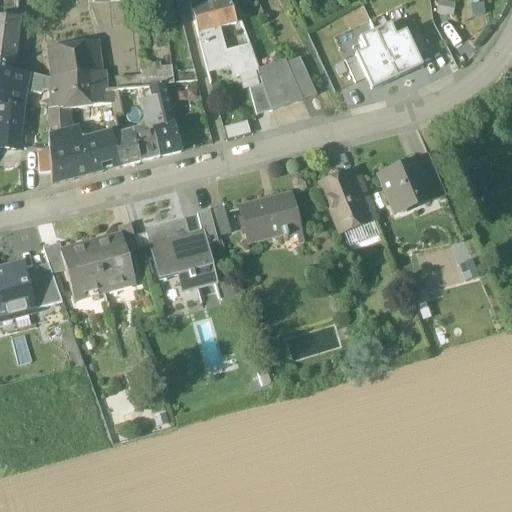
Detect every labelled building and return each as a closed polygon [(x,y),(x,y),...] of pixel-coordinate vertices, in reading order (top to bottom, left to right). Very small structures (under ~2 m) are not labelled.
[(187,0),(189,8),(222,0),(187,0)] [(231,0),(190,10),(196,35),(218,30),(240,24),(231,0)] [(171,4),(164,6),(166,27),(177,26),(171,4)] [(18,20),(0,20),(0,69),(11,72),(14,51),(18,20)] [(390,26),(374,34),(397,81),(422,69),(417,58),(406,36),(405,34),(396,38),(390,26)] [(218,30),(196,35),(207,74),(233,67),(236,78),(257,73),(248,47),(225,53),(218,30)] [(417,31),(406,36),(417,58),(427,53),(417,31)] [(372,94),(397,81),(374,34),(359,41),(365,53),(354,58),(355,59),(366,81),(372,94)] [(97,44),(46,49),(50,81),(100,75),(97,44)] [(14,51),(11,72),(24,75),(24,74),(27,52),(14,51)] [(366,81),(355,59),(345,64),(355,86),(366,81)] [(285,66),(302,102),(317,95),(300,60),(285,66)] [(171,64),(140,65),(141,77),(142,88),(173,86),(171,64)] [(276,84),(285,109),(302,102),(285,66),(284,64),(271,68),(276,84)] [(271,68),(257,73),(262,87),(263,88),(276,84),(271,68)] [(11,72),(0,69),(0,105),(20,108),(23,85),(24,75),(11,72)] [(50,81),(24,74),(24,75),(23,85),(50,93),(50,81)] [(100,75),(50,81),(50,93),(49,114),(66,112),(106,107),(102,74),(100,75)] [(142,88),(141,77),(113,79),(116,90),(142,88)] [(285,109),(276,84),(263,88),(272,113),(285,109)] [(263,88),(262,87),(248,92),(256,118),(272,113),(263,88)] [(162,89),(148,90),(159,131),(172,128),(162,89)] [(159,131),(148,90),(137,91),(145,135),(151,133),(159,131)] [(20,108),(0,105),(0,149),(16,150),(20,108)] [(66,112),(49,114),(47,146),(48,153),(65,149),(66,112)] [(251,123),(228,129),(231,142),(254,136),(251,123)] [(159,131),(151,133),(157,160),(179,155),(172,128),(159,131)] [(145,135),(132,138),(138,165),(157,160),(151,133),(145,135)] [(132,138),(119,141),(118,137),(112,139),(119,170),(138,165),(132,138)] [(65,149),(48,153),(48,154),(49,174),(50,188),(119,170),(112,139),(65,149)] [(48,154),(36,154),(38,175),(49,174),(48,154)] [(418,165),(380,180),(394,217),(419,207),(417,203),(430,198),(432,202),(433,202),(420,170),(418,165)] [(445,200),(431,166),(420,170),(433,202),(432,202),(433,204),(445,200)] [(346,176),(319,187),(339,237),(366,226),(353,193),(346,176)] [(378,221),(364,188),(353,193),(366,226),(378,221)] [(265,205),(237,213),(247,249),(286,238),(283,228),(295,224),(288,199),(265,206),(265,205)] [(224,213),(209,216),(216,242),(230,239),(224,213)] [(216,242),(209,216),(199,219),(203,237),(206,249),(217,246),(216,242)] [(188,241),(184,226),(146,235),(158,282),(188,275),(190,284),(194,283),(197,292),(216,287),(206,249),(203,237),(188,241)] [(137,254),(130,227),(116,231),(119,240),(121,240),(126,257),(137,254)] [(119,240),(89,248),(102,295),(134,286),(126,257),(121,240),(119,240)] [(59,247),(42,252),(49,273),(51,279),(65,275),(59,256),(61,256),(59,247)] [(102,295),(89,248),(61,256),(59,256),(65,275),(72,302),(102,295)] [(20,267),(0,272),(0,321),(7,320),(4,310),(28,304),(29,304),(23,280),(20,267)] [(51,279),(49,273),(38,276),(46,310),(61,306),(51,279)] [(38,276),(23,280),(29,304),(28,304),(31,314),(46,310),(38,276)]
